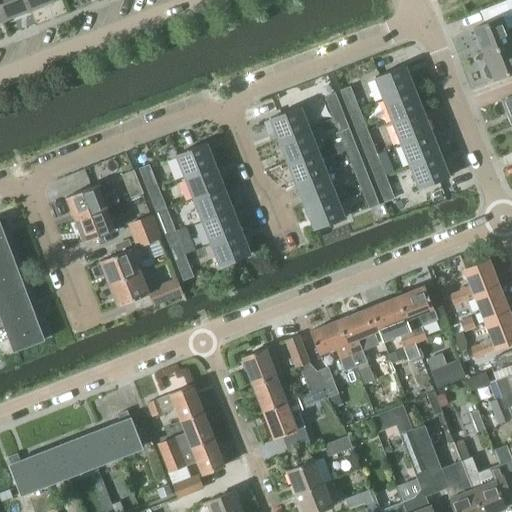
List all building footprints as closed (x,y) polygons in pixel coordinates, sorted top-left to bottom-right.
[(0,0),(0,4),(6,20),(29,11),(24,0),(0,0)] [(24,0),(29,11),(52,2),(51,0),(24,0)] [(475,28),(485,53),(511,42),(511,39),(503,17),(475,28)] [(511,42),(485,53),(495,80),(511,72),(511,42)] [(405,65),(376,77),(384,97),(386,96),(413,85),(405,65)] [(386,96),(384,97),(393,119),(419,109),(422,108),(413,85),(386,96)] [(351,86),(341,90),(349,111),(359,107),(351,86)] [(336,120),(341,118),(346,116),(336,92),(327,96),(336,120)] [(511,96),(503,100),(511,122),(511,96)] [(272,118),(281,140),(307,130),(310,129),(301,106),(272,118)] [(359,107),(349,111),(358,133),(366,130),(368,129),(359,107)] [(419,109),(393,119),(402,142),(428,131),(431,130),(422,108),(419,109)] [(336,120),(345,142),(355,138),(346,116),(341,118),(336,120)] [(290,162),(290,163),(319,152),(310,129),(307,130),(281,140),(290,162)] [(366,130),(358,133),(367,155),(374,153),(377,152),(368,129),(366,130)] [(428,131),(402,142),(411,165),(437,154),(440,153),(431,130),(428,131)] [(345,142),(355,165),(363,162),(364,162),(355,138),(345,142)] [(177,154),(186,176),(215,164),(206,142),(177,154)] [(290,163),(299,186),(325,176),(328,175),(319,152),(290,163)] [(374,153),(367,155),(376,178),(386,174),(377,152),(374,153)] [(437,154),(411,165),(420,188),(449,177),(448,173),(440,153),(437,154)] [(355,165),(363,187),(371,183),(373,183),(364,162),(363,162),(355,165)] [(151,190),(154,189),(160,187),(151,164),(142,168),(151,190)] [(186,176),(195,197),(215,189),(224,185),(215,164),(186,176)] [(133,171),(122,176),(131,198),(143,194),(133,171)] [(386,174),(376,178),(386,203),(396,199),(392,191),(386,174)] [(299,186),(308,208),(310,207),(337,196),(328,175),(325,176),(299,186)] [(372,208),(373,208),(382,204),(373,183),(371,183),(363,187),(372,208)] [(68,196),(77,219),(107,208),(98,185),(68,196)] [(195,197),(204,220),(233,208),(224,185),(215,189),(195,197)] [(151,190),(159,212),(161,211),(168,208),(160,187),(154,189),(151,190)] [(308,208),(316,229),(345,218),(337,196),(310,207),(308,208)] [(107,208),(77,219),(86,242),(116,230),(107,208)] [(175,233),(178,232),(185,230),(178,215),(172,218),(168,208),(161,211),(159,212),(168,236),(175,233)] [(204,220),(213,243),(242,231),(233,208),(204,220)] [(129,223),(134,235),(156,226),(151,214),(129,223)] [(2,217),(0,217),(0,308),(16,350),(48,338),(2,217)] [(156,226),(134,235),(139,247),(161,239),(156,226)] [(222,265),(249,254),(251,253),(242,231),(213,243),(222,265)] [(179,257),(186,254),(178,232),(175,233),(168,236),(177,257),(179,257)] [(102,261),(111,283),(140,271),(131,248),(102,261)] [(186,280),(195,276),(186,254),(179,257),(177,257),(186,280)] [(454,305),(476,297),(484,294),(499,288),(488,260),(465,269),(472,286),(450,294),(454,305)] [(140,271),(111,283),(120,305),(149,293),(140,271)] [(176,279),(152,289),(158,303),(182,294),(176,279)] [(399,296),(408,318),(433,308),(425,286),(399,296)] [(484,294),(476,297),(486,322),(507,314),(509,313),(499,288),(484,294)] [(399,296),(369,308),(377,327),(378,330),(397,322),(407,349),(418,344),(412,329),(408,318),(399,296)] [(340,319),(358,367),(370,362),(360,337),(378,330),(377,327),(369,308),(340,319)] [(507,314),(486,322),(497,348),(511,341),(511,320),(509,313),(507,314)] [(473,317),(461,322),(465,331),(477,327),(473,317)] [(346,371),(358,367),(340,319),(311,331),(319,353),(336,346),(346,371)] [(424,325),(412,329),(418,344),(422,354),(433,349),(424,325)] [(299,336),(286,341),(296,368),(310,363),(299,336)] [(484,343),(472,348),(475,356),(488,352),(484,343)] [(254,385),(277,376),(282,374),(271,347),(243,358),(254,385)] [(459,357),(431,368),(438,385),(466,375),(459,357)] [(313,363),(301,368),(310,392),(323,387),(313,363)] [(508,408),(511,406),(511,365),(504,369),(508,377),(497,381),(503,395),(491,400),(495,412),(502,410),(503,411),(508,409),(508,408)] [(329,367),(317,371),(323,387),(327,398),(339,394),(329,367)] [(254,385),(264,410),(287,401),(277,376),(254,385)] [(176,406),(182,420),(204,411),(193,384),(149,402),(154,416),(176,406)] [(287,401),(264,410),(275,438),(304,426),(298,411),(315,404),(314,403),(327,398),(323,388),(287,401)] [(511,406),(508,408),(508,409),(503,411),(502,410),(495,412),(500,424),(511,419),(511,406)] [(8,457),(22,493),(141,447),(127,411),(118,414),(121,422),(21,460),(18,453),(8,457)] [(169,456),(192,446),(214,438),(204,411),(182,420),(187,433),(164,443),(169,456)] [(325,445),(329,457),(352,448),(348,436),(325,445)] [(214,438),(192,446),(169,456),(175,470),(198,461),(203,473),(225,465),(214,438)] [(473,488),(482,511),(493,511),(506,507),(496,480),(483,484),(472,455),(470,456),(465,442),(457,445),(473,488)] [(439,456),(426,462),(436,488),(450,483),(439,456)] [(287,471),(297,494),(324,483),(315,460),(287,471)] [(426,462),(414,466),(424,493),(436,488),(426,462)] [(201,475),(177,484),(182,496),(205,487),(201,475)] [(146,480),(129,487),(137,509),(154,502),(146,480)] [(324,483),(297,494),(304,511),(320,511),(334,506),(324,483)] [(424,493),(405,500),(409,511),(433,511),(431,505),(430,506),(427,496),(438,492),(436,488),(424,493)] [(482,511),(473,488),(450,497),(455,511),(482,511)] [(369,490),(346,499),(350,511),(365,505),(373,502),(371,496),(369,490)] [(244,511),(236,491),(208,502),(212,511),(244,511)] [(409,511),(405,500),(380,510),(374,494),(371,496),(373,502),(365,505),(367,511),(409,511)]
